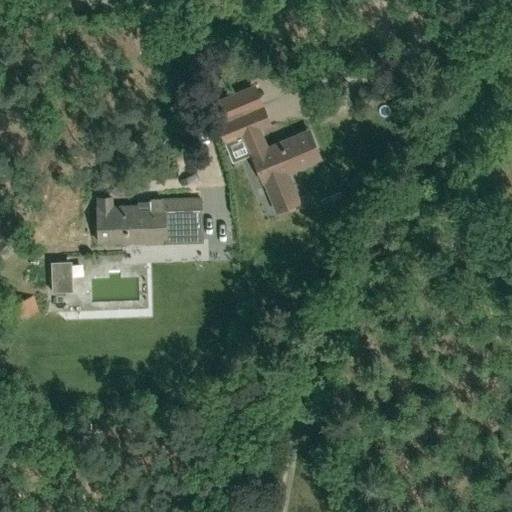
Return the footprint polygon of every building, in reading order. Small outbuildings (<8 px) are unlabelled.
[(252,130),(245,112),(218,122),(226,141),(245,134),(258,166),(259,166),(277,210),(300,202),(288,172),(293,170),(290,161),(303,156),(295,136),(268,147),(260,127),(252,130)] [(112,207),(111,197),(98,197),(99,206),(98,206),(99,241),(125,240),(125,243),(164,241),(164,216),(201,215),(200,198),(150,199),(150,205),(112,207)] [(35,210),(37,219),(52,216),(50,207),(35,210)] [(0,263),(25,244),(8,222),(0,228),(0,263)] [(107,265),(110,273),(120,270),(121,272),(135,268),(132,258),(107,265)] [(52,292),(72,291),(71,261),(51,261),(52,292)] [(11,321),(38,313),(34,297),(6,305),(11,321)]
